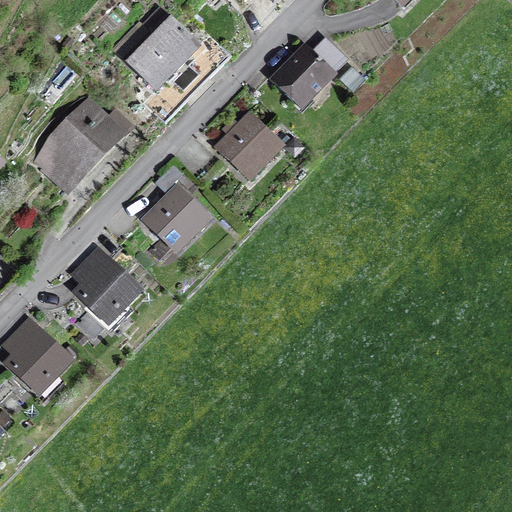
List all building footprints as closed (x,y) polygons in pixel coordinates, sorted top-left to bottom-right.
[(387,0),(404,17),(421,0),(387,0)] [(199,45),(170,17),(124,64),(154,92),(142,104),(163,125),(185,102),(165,82),(187,59),(208,80),(231,56),(209,35),(199,45)] [(337,77),(308,50),(276,83),(304,110),(337,77)] [(130,135),(96,104),(38,166),(72,197),(130,135)] [(287,148),(251,115),(215,153),(252,186),(287,148)] [(214,225),(181,191),(145,226),(179,260),(214,225)] [(145,294),(101,253),(66,289),(110,331),(145,294)] [(73,368),(36,331),(5,363),(42,400),(73,368)]
